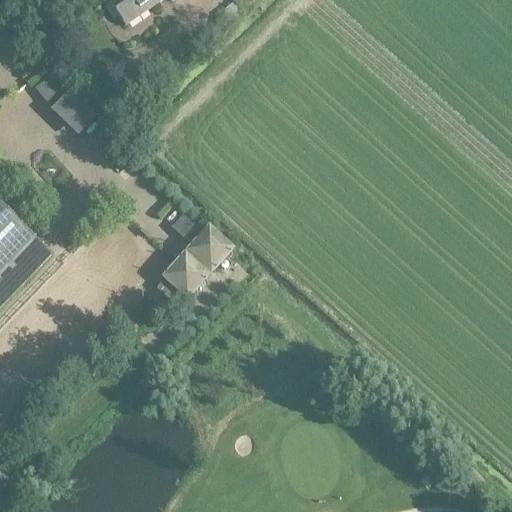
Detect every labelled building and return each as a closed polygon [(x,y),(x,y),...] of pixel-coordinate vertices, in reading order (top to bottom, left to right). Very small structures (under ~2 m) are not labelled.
[(176,0),(110,0),(109,1),(126,27),(165,0),(169,0),(172,3),(176,0)] [(242,13),(237,6),(237,7),(235,5),(225,12),(232,21),(242,13)] [(36,89),(47,102),(64,89),(53,76),(36,89)] [(65,88),(49,105),(54,110),(70,92),(65,88)] [(72,93),(54,112),(80,136),(98,117),(72,93)] [(0,311),(52,258),(0,207),(0,311)] [(189,238),(195,225),(181,219),(175,232),(189,238)] [(203,279),(219,263),(199,243),(171,274),(192,292),(203,279)]
